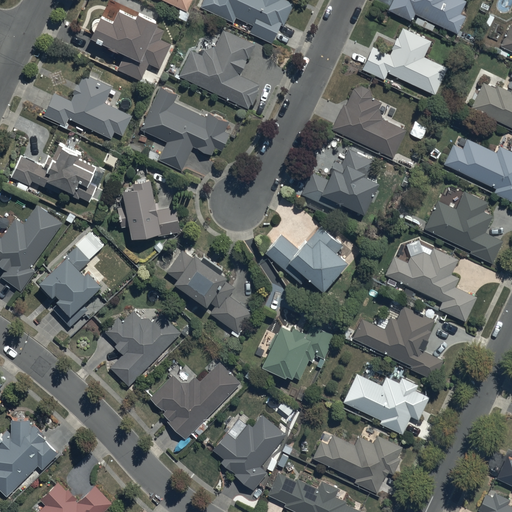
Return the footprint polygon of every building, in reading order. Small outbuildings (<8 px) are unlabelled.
[(171,0),(188,8),(191,0),(171,0)] [(203,0),(201,4),(235,19),(238,14),(255,22),(251,30),(272,41),(282,22),(284,24),(295,2),(291,0),(203,0)] [(415,12),(435,21),(458,31),(466,14),(461,11),(465,0),(392,0),(389,8),(412,18),(415,12)] [(104,11),(93,32),(128,48),(119,67),(142,77),(150,60),(161,65),(173,42),(162,35),(166,27),(158,23),(161,17),(140,7),(138,11),(122,4),(115,17),(104,11)] [(435,24),(418,15),(415,21),(433,29),(435,24)] [(511,22),(501,44),(511,49),(511,22)] [(390,52),(373,45),(363,67),(385,77),(388,71),(436,92),(448,65),(424,55),(431,38),(402,25),(390,52)] [(203,52),(193,47),(181,73),(194,79),(250,106),(252,101),(254,102),(260,87),(259,87),(261,82),(241,73),(256,41),(224,26),(215,45),(206,48),(203,52)] [(85,72),(80,82),(78,81),(73,91),(75,92),(72,98),(56,90),(44,113),(61,121),(60,123),(68,127),(70,122),(68,120),(69,116),(112,136),(116,129),(124,133),(133,113),(106,100),(113,84),(85,72)] [(484,79),(472,105),(471,106),(511,124),(511,86),(511,89),(498,83),(496,85),(484,79)] [(178,92),(161,83),(141,126),(168,139),(162,152),(151,147),(147,155),(158,160),(160,157),(183,168),(195,144),(212,152),(216,144),(223,148),(231,131),(227,128),(231,118),(210,108),(207,114),(175,99),(178,92)] [(361,83),(354,87),(347,103),(343,101),(333,126),(394,155),(407,128),(383,116),(379,106),(381,99),(372,95),(372,93),(369,86),(361,83)] [(511,149),(500,144),(497,150),(468,136),(463,146),(453,141),(444,160),(497,186),(495,191),(511,198),(511,149)] [(22,153),(11,174),(31,183),(34,177),(64,192),(66,189),(79,196),(81,194),(90,198),(100,178),(93,175),(98,165),(77,155),(80,149),(61,140),(53,155),(49,152),(44,163),(22,153)] [(342,210),(347,199),(367,208),(382,177),(370,171),(376,158),(349,145),(342,161),(337,158),(329,175),(314,168),(303,190),(306,192),(302,201),(320,210),(323,204),(321,203),(322,201),(342,210)] [(131,223),(133,232),(157,228),(158,233),(182,228),(177,203),(160,206),(153,173),(135,177),(136,182),(124,184),(127,198),(117,200),(122,225),(131,223)] [(438,198),(425,225),(471,248),(470,250),(492,261),(503,239),(485,230),(493,213),(484,209),(488,200),(464,189),(455,207),(438,198)] [(0,253),(3,256),(0,259),(0,261),(6,266),(1,274),(22,289),(37,268),(32,265),(64,220),(40,201),(24,222),(17,216),(0,236),(0,253)] [(344,243),(320,222),(300,245),(283,230),(266,249),(302,280),(309,272),(325,286),(351,257),(340,247),(344,243)] [(61,299),(54,305),(71,323),(90,305),(84,298),(104,279),(91,265),(87,269),(83,265),(92,257),(79,243),(41,277),(55,292),(58,289),(62,293),(58,296),(61,299)] [(430,252),(423,249),(411,255),(408,260),(395,253),(385,272),(442,299),(439,305),(466,318),(478,294),(456,284),(460,276),(451,271),(458,258),(433,246),(430,252)] [(183,247),(168,268),(179,276),(177,278),(197,292),(194,296),(202,302),(205,298),(213,304),(210,308),(240,330),(254,310),(230,293),(236,285),(225,276),(229,270),(223,266),(224,264),(206,251),(204,253),(197,248),(193,254),(183,247)] [(364,316),(354,335),(413,363),(411,367),(434,378),(444,358),(423,348),(429,337),(428,336),(432,329),(430,328),(435,317),(416,308),(416,309),(404,303),(401,308),(391,303),(386,314),(378,310),(373,321),(364,316)] [(124,351),(111,365),(131,383),(182,329),(162,310),(154,319),(149,314),(142,315),(134,308),(125,319),(119,314),(106,329),(118,340),(115,343),(124,351)] [(295,324),(284,319),(278,330),(277,330),(270,345),(271,346),(264,361),(288,372),(288,371),(301,377),(310,357),(314,358),(317,351),(326,355),(337,333),(311,321),(309,326),(297,321),(295,324)] [(200,378),(196,374),(190,380),(181,380),(174,372),(150,395),(166,410),(164,411),(170,416),(168,418),(187,436),(195,428),(201,434),(209,425),(204,420),(241,380),(221,360),(200,378)] [(357,371),(344,398),(382,417),(380,421),(403,432),(411,414),(419,418),(430,394),(416,387),(419,383),(402,375),(400,380),(388,374),(383,384),(357,371)] [(269,469),(261,462),(287,431),(264,411),(254,423),(250,419),(236,436),(228,429),(214,446),(225,455),(222,459),(254,486),(269,469)] [(0,485),(8,494),(40,464),(43,468),(60,451),(42,432),(44,430),(36,421),(32,425),(32,415),(13,415),(12,444),(0,444),(0,485)] [(360,433),(355,442),(335,431),(329,442),(322,439),(313,455),(357,476),(355,479),(378,490),(385,473),(387,474),(390,470),(393,471),(401,456),(398,454),(403,444),(378,432),(373,441),(360,433)] [(511,451),(508,450),(497,476),(511,482),(511,451)] [(279,469),(269,491),(287,500),(286,504),(302,511),(363,511),(364,511),(345,502),(346,499),(336,494),(340,486),(322,477),(318,485),(298,475),(297,478),(279,469)] [(100,511),(113,500),(96,483),(81,498),(69,486),(68,487),(59,479),(42,496),(47,501),(35,511),(100,511)] [(481,511),(511,511),(511,502),(508,501),(510,497),(493,490),(491,495),(485,492),(478,507),(483,509),(481,511)]
